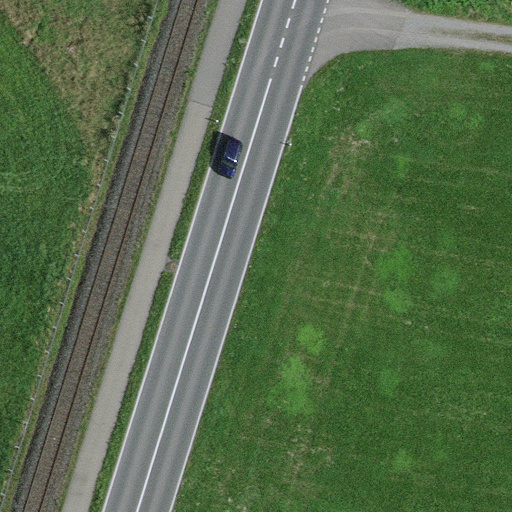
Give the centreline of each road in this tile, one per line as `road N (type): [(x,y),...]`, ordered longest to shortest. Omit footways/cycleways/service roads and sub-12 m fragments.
road 1 (primary): [(140,511),(296,0)]
road 2 (track): [(511,47),(290,21)]
